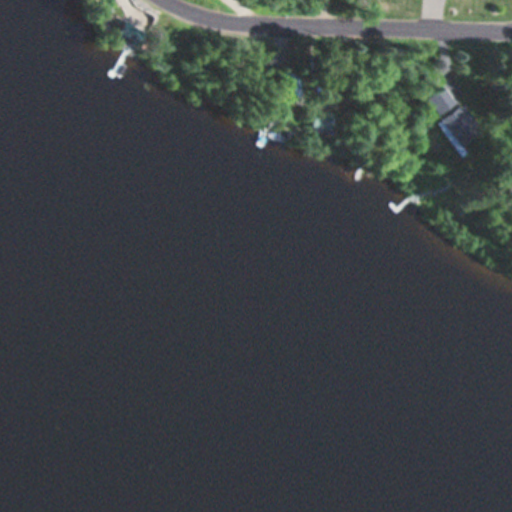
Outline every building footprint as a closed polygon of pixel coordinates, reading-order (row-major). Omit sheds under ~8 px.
[(145,30),(137,42),(117,29),(125,17),(145,30)] [(288,94),(277,94),(277,70),(288,70),(297,70),(297,94),(288,94)] [(451,99),(451,100),(436,112),(423,95),(439,83),(451,99)] [(479,129),(456,144),(438,116),(460,101),(479,129)] [(330,110),(327,126),(308,123),(312,106),(330,110)]
